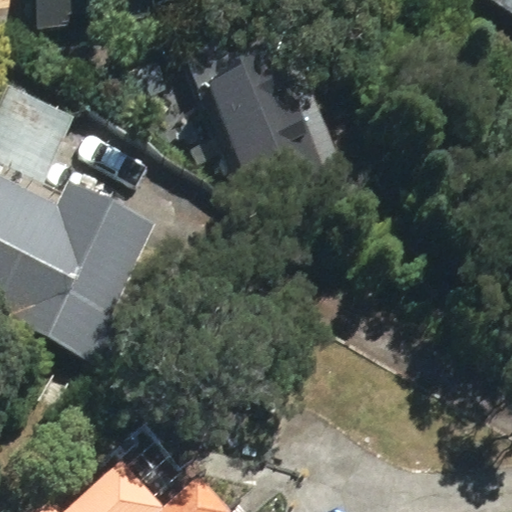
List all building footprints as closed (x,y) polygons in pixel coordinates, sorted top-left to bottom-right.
[(31,0),(32,13),(190,4),(189,0),(31,0)] [(511,86),(510,89),(511,90),(511,0),(468,0),(461,11),(511,45),(511,86)] [(296,178),(314,216),(348,200),(282,61),(258,73),(252,61),(224,74),(217,60),(184,75),(245,202),(296,178)] [(0,175),(45,196),(75,133),(0,97),(0,175)] [(62,200),(59,204),(0,175),(0,330),(92,373),(154,243),(62,200)] [(219,511),(198,488),(171,511),(219,511)]
